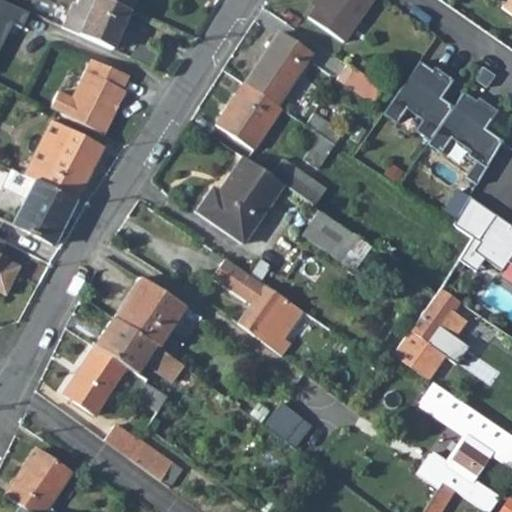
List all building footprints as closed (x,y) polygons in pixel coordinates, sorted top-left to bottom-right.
[(0,0),(0,43),(10,23),(19,28),(26,12),(0,0)] [(110,49),(127,10),(103,0),(76,0),(73,7),(69,5),(60,27),(110,49)] [(127,10),(132,0),(103,0),(127,10)] [(342,43),(371,0),(318,0),(314,7),(306,18),(342,43)] [(511,0),(506,0),(502,7),(511,14),(511,0)] [(275,106),(310,55),(276,32),(242,83),(275,106)] [(150,67),(157,52),(138,44),(125,56),(150,67)] [(48,108),(102,135),(124,91),(121,89),(127,76),(90,59),(70,98),(56,91),(48,108)] [(374,69),(361,60),(353,70),(367,79),(374,69)] [(429,70),(417,61),(392,97),(381,114),(394,123),(404,109),(420,120),(413,130),(427,140),(451,107),(438,98),(451,80),(432,66),(429,70)] [(367,79),(353,70),(346,64),(336,78),(372,103),(375,98),(381,88),(367,79)] [(280,109),(275,106),(242,83),(214,125),(252,151),(280,109)] [(383,104),(389,94),(381,88),(375,98),(383,104)] [(461,92),(451,107),(427,140),(425,144),(439,154),(448,140),(467,153),(460,163),(479,176),(484,168),(484,167),(487,161),(499,142),(482,129),(495,111),(476,98),(474,101),(461,92)] [(333,145),(342,133),(312,113),(304,125),(333,145)] [(60,125),(49,120),(21,175),(32,180),(60,125)] [(74,200),(101,146),(60,125),(32,180),(33,181),(33,179),(74,200)] [(320,165),(333,145),(304,125),(295,138),(310,148),(305,155),(320,165)] [(316,170),(320,165),(305,155),(302,160),(316,170)] [(281,185),(268,176),(240,157),(216,192),(211,188),(194,212),(240,244),(281,185)] [(298,197),(310,179),(281,158),(268,176),(281,185),(298,197)] [(51,245),(74,200),(33,179),(33,181),(10,225),(51,245)] [(324,188),(310,179),(298,197),(312,207),(324,188)] [(492,215),(466,198),(450,225),(470,238),(475,241),(492,215)] [(352,272),(370,248),(317,210),(299,235),(352,272)] [(511,227),(492,215),(475,241),(470,238),(457,259),(474,270),(483,258),(499,269),(505,260),(511,264),(511,227)] [(18,267),(0,257),(0,293),(4,296),(18,267)] [(265,269),(268,265),(260,259),(248,276),(258,283),(267,270),(265,269)] [(115,320),(142,280),(138,278),(111,317),(115,320)] [(156,347),(183,307),(142,280),(115,320),(153,345),(156,347)] [(283,339),(302,312),(263,286),(236,324),(280,357),(290,344),(283,339)] [(511,314),(511,312),(511,294),(496,287),(488,303),(511,314)] [(451,311),(457,302),(438,289),(435,294),(391,356),(410,368),(427,380),(444,356),(455,365),(468,346),(453,336),(464,320),(451,311)] [(105,338),(97,350),(124,367),(135,374),(141,364),(151,370),(171,382),(181,366),(156,347),(153,345),(115,320),(111,317),(100,335),(105,338)] [(97,350),(105,338),(100,335),(92,346),(97,350)] [(124,367),(97,350),(92,346),(61,393),(92,415),(124,367)] [(156,412),(165,396),(143,382),(133,398),(156,412)] [(484,511),(487,511),(496,500),(470,482),(490,452),(511,466),(511,437),(431,383),(417,403),(466,436),(446,465),(428,453),(415,473),(437,489),(441,482),(453,491),(484,511)] [(230,403),(236,394),(224,386),(219,394),(230,403)] [(299,419),(278,404),(261,426),(282,441),(299,419)] [(299,419),(282,441),(291,448),(308,426),(299,419)] [(137,439),(136,441),(114,425),(102,440),(158,481),(171,463),(137,439)] [(53,511),(47,507),(70,473),(35,449),(3,495),(19,506),(27,511),(53,511)] [(168,488),(181,470),(171,463),(158,481),(168,488)] [(429,511),(440,511),(453,491),(441,482),(437,489),(424,508),(429,511)]
